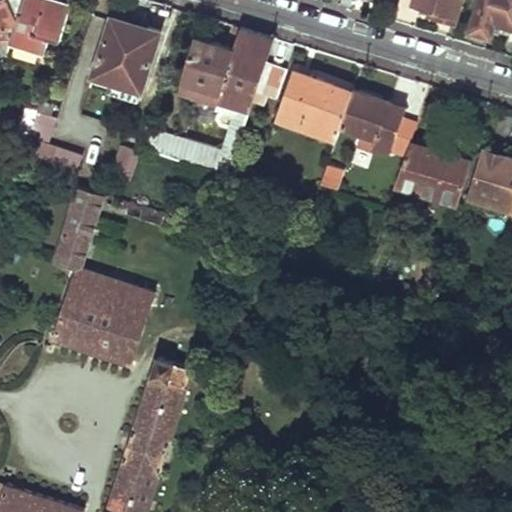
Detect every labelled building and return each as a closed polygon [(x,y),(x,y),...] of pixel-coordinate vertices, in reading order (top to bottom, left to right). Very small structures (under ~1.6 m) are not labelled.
[(0,0),(0,54),(7,51),(10,41),(12,35),(9,29),(16,26),(23,0),(0,0)] [(12,35),(10,41),(45,52),(50,35),(61,39),(71,2),(63,0),(23,0),(16,26),(12,35)] [(413,0),(411,7),(455,21),(461,0),(413,0)] [(511,0),(478,0),(470,29),(493,36),(494,30),(511,35),(511,0)] [(114,16),(95,75),(143,91),(162,31),(114,16)] [(237,49),(198,36),(180,92),(199,99),(209,102),(218,105),(221,99),(252,110),(276,38),(244,27),(237,49)] [(294,72),(278,118),(280,118),(300,125),(302,119),(339,132),(342,125),(355,89),(309,74),(309,77),(294,72)] [(355,89),(342,125),(364,132),(359,144),(375,150),(377,148),(390,152),(403,114),(389,110),(392,102),(355,89)] [(218,105),(217,110),(232,115),(235,121),(225,150),(221,153),(217,152),(151,129),(144,148),(229,177),(252,110),(221,99),(218,105)] [(209,102),(199,99),(197,104),(207,107),(209,102)] [(389,110),(403,114),(406,107),(392,102),(389,110)] [(28,105),(23,117),(35,122),(40,109),(28,105)] [(403,114),(390,152),(406,157),(411,143),(419,119),(403,114)] [(280,118),(278,125),(335,144),(339,132),(302,119),(300,125),(280,118)] [(406,157),(397,183),(458,203),(471,161),(411,143),(406,157)] [(27,144),(20,161),(78,181),(84,163),(27,144)] [(124,146),(114,174),(133,181),(143,152),(124,146)] [(487,149),(471,197),(511,210),(511,164),(510,163),(511,157),(487,149)] [(328,163),(321,183),(338,188),(345,169),(328,163)] [(76,269),(53,338),(131,364),(154,292),(80,267),(102,201),(127,209),(130,201),(79,186),(55,262),(76,269)] [(51,240),(48,249),(55,251),(58,243),(51,240)] [(158,356),(125,459),(160,471),(189,385),(186,383),(192,366),(158,356)] [(125,459),(107,511),(147,511),(160,471),(125,459)] [(0,511),(84,511),(86,507),(7,481),(6,483),(0,480),(0,481),(0,493),(3,495),(0,503),(0,511)]
